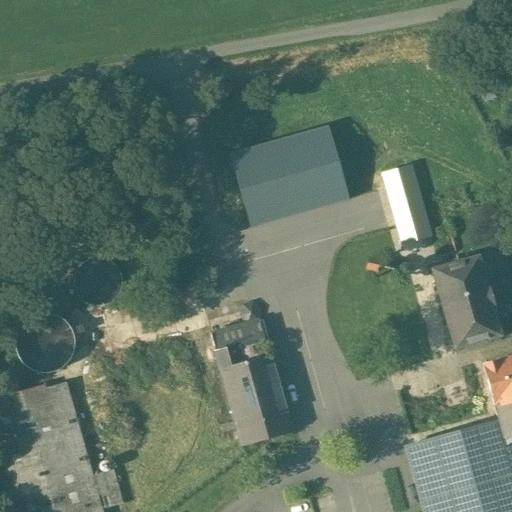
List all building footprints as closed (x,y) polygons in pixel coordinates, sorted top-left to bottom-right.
[(324,123),(229,149),(249,222),(344,197),(324,123)] [(76,294),(82,302),(90,306),(99,307),(107,305),(115,299),(119,292),(121,283),(119,274),(114,266),(106,261),(97,259),(88,261),(80,266),(75,275),(73,284),(76,294)] [(475,265),(429,279),(452,356),(498,342),(475,265)] [(244,312),(198,326),(230,438),(276,425),(244,312)] [(43,315),(39,315),(35,316),(31,318),(28,320),(25,323),(22,325),(20,329),(18,332),(16,336),(16,340),(15,344),(16,348),(17,352),(18,356),(20,360),(23,363),(26,366),(29,368),(33,370),(37,371),(41,372),(45,372),(49,372),(53,371),(57,369),(60,367),(63,365),(66,362),(69,359),(70,355),(72,351),(73,347),(73,343),(72,339),(71,335),(70,331),(68,328),(65,324),(62,322),(59,319),(55,317),(51,316),(47,315),(43,315)] [(511,362),(470,373),(473,387),(483,426),(493,464),(511,459),(511,362)] [(61,383),(18,396),(0,400),(0,504),(2,511),(95,511),(94,508),(120,501),(110,468),(89,474),(61,383)] [(473,387),(408,403),(418,443),(483,426),(473,387)] [(424,462),(422,462),(434,511),(511,511),(511,459),(493,464),(483,426),(418,443),(424,462)]
